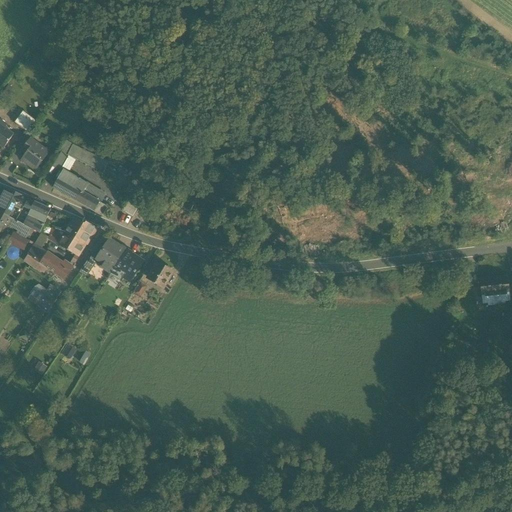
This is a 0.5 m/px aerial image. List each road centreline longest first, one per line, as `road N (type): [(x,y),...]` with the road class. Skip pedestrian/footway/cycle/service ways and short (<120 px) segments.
road 1 (tertiary): [(511,247),(334,269),(250,263),(157,244),(0,178)]
road 2 (track): [(511,75),(360,28),(322,0)]
